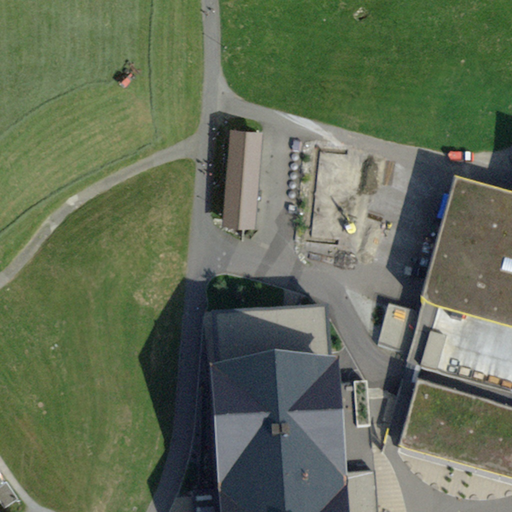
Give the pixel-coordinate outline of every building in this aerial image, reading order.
[(233,131),(226,221),(252,223),(259,133),(233,131)] [(511,212),(451,195),(421,307),(431,310),(511,331),(511,212)] [(409,355),(420,315),(389,307),(378,346),(409,355)] [(213,322),(226,511),(377,511),(375,475),(339,478),(327,314),(213,322)] [(446,337),(430,333),(421,367),(437,371),(446,337)] [(511,411),(416,385),(399,444),(402,445),(403,442),(457,457),(456,462),(463,464),(471,466),(473,461),(511,471),(511,411)] [(0,498),(4,504),(15,497),(5,482),(0,485),(0,498)]
